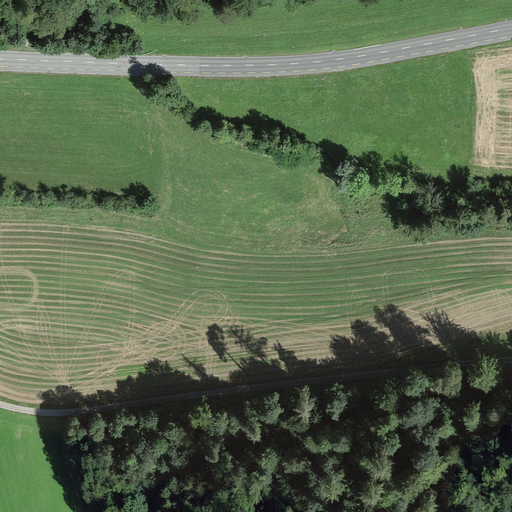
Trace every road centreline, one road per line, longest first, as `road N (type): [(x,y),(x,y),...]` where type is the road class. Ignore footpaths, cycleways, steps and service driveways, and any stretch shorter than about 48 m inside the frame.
road 1 (tertiary): [(0,58),(297,63),(511,27)]
road 2 (track): [(511,372),(212,451),(163,484),(154,511)]
